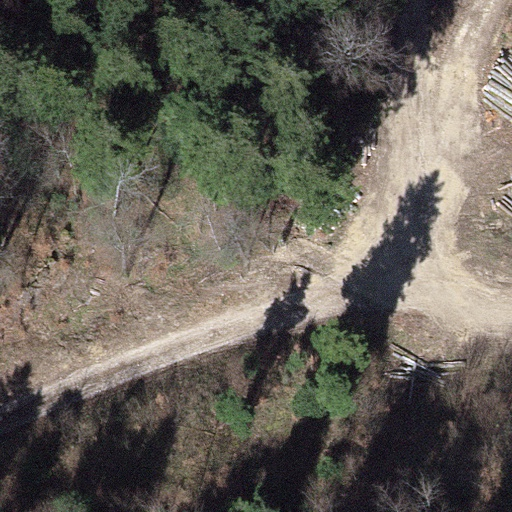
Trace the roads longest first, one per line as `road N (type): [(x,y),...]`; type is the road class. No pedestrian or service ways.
road 1 (track): [(0,427),(260,318),(412,265)]
road 2 (track): [(419,0),(403,127),(401,208),(412,265),(454,302),(511,314)]
